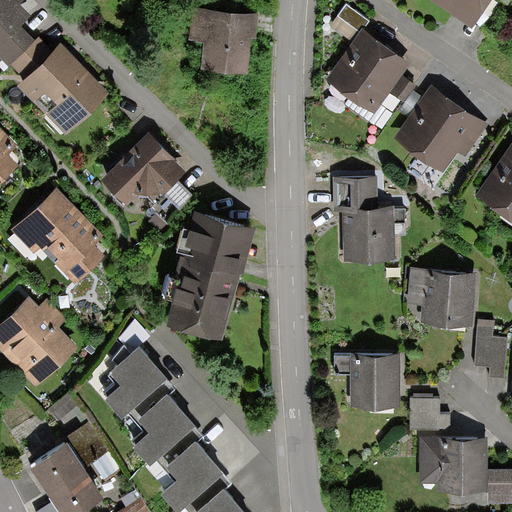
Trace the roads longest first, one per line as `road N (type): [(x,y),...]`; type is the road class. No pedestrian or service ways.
road 1 (residential): [(51,0),(238,193),(263,208),(291,209)]
road 2 (residential): [(302,445),(291,209)]
road 3 (residential): [(302,445),(271,444),(143,304)]
road 4 (residential): [(291,209),(293,0)]
road 5 (residential): [(511,99),(369,0)]
